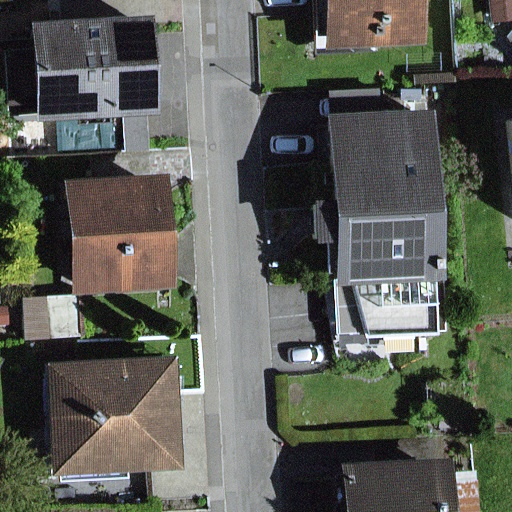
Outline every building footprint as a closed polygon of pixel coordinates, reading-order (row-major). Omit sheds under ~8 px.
[(418,0),(322,0),(324,37),(419,34),(418,0)] [(147,11),(30,15),(34,114),(151,109),(147,11)] [(434,106),(328,111),(332,192),(308,193),(310,240),(328,240),(331,295),(444,289),(434,106)] [(65,288),(23,290),(24,336),(84,333),(82,290),(173,286),(168,166),(61,171),(65,288)] [(179,348),(47,353),(52,467),(184,462),(179,348)] [(456,511),(451,449),(339,459),(344,511),(456,511)]
